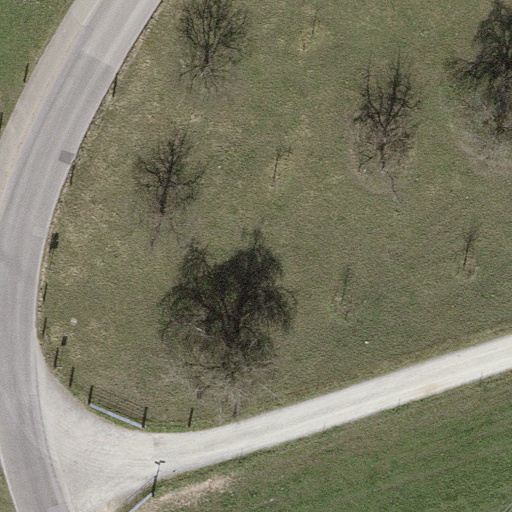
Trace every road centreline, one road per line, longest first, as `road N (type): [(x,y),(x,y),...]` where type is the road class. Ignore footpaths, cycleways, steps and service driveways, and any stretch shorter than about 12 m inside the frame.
road 1 (unclassified): [(132,0),(36,181),(18,257),(13,354),(26,457),(47,511)]
road 2 (track): [(511,354),(183,449),(26,457)]
